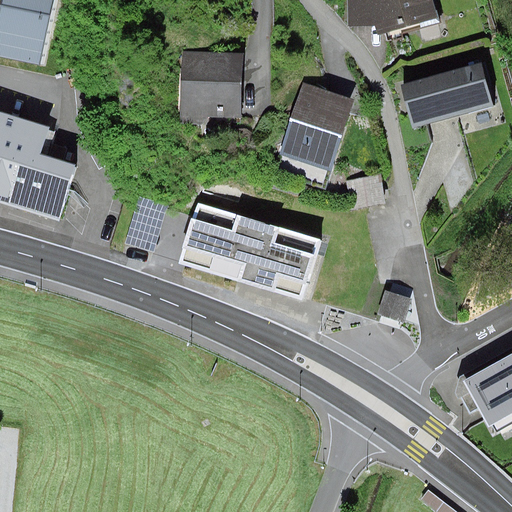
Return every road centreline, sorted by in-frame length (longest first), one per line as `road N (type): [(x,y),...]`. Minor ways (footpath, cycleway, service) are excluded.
road 1 (primary): [(0,247),(168,300),(313,366),(377,406)]
road 2 (residential): [(435,354),(390,118),(331,0)]
road 3 (primary): [(377,406),(511,508)]
road 4 (residential): [(322,511),(359,425),(377,406)]
